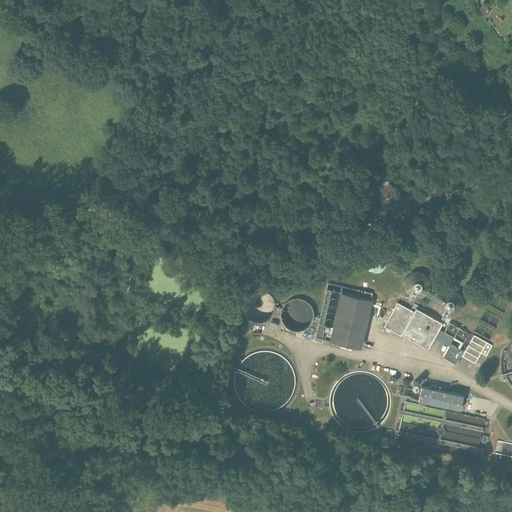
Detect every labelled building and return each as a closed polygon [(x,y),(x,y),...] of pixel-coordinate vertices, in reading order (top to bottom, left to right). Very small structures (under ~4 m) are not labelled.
[(390,182),(366,201),(377,215),(401,196),(390,182)] [(431,208),(426,212),(432,222),(438,218),(431,208)] [(384,265),(385,261),(384,258),(382,255),(380,253),(376,253),(373,253),(370,255),(368,258),(368,261),(368,265),(370,268),(373,269),(376,270),(380,269),(383,267),(384,265)] [(429,289),(430,284),(429,279),(426,274),(422,271),(417,270),(412,272),(407,274),(404,279),(404,284),(405,289),(407,293),(412,296),(417,297),(422,296),(426,293),(429,289)] [(372,293),(328,282),(315,337),(331,341),(342,293),(371,300),(372,293)] [(511,298),(511,289),(499,282),(487,304),(504,313),(511,298)] [(461,306),(462,301),(461,296),(458,292),(454,289),(449,288),(444,289),(440,292),(437,297),(436,302),(437,307),(440,311),(444,314),(449,315),(454,314),(458,311),(461,306)] [(371,300),(342,293),(331,341),(333,341),(332,346),(341,348),(342,343),(360,347),(371,300)] [(414,311),(397,302),(384,326),(401,335),(402,333),(428,348),(442,322),(416,307),(414,311)] [(501,318),(485,309),(473,330),(489,339),(501,318)] [(469,332),(449,321),(444,331),(463,342),(469,332)] [(491,345),(474,335),(462,356),(475,363),(480,352),(486,355),(491,345)] [(462,351),(450,344),(443,357),(455,364),(462,351)] [(463,395),(421,386),(418,400),(460,409),(463,395)]
